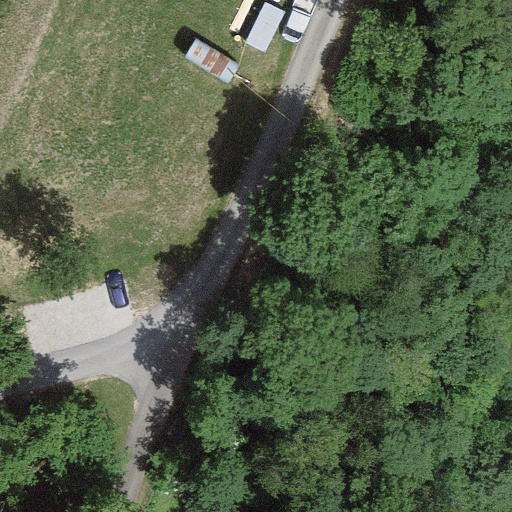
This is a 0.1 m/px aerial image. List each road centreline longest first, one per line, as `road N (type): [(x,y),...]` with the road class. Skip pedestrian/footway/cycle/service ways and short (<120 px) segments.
road 1 (residential): [(340,0),(190,348)]
road 2 (residential): [(190,348),(0,388)]
road 3 (residential): [(190,348),(119,511)]
